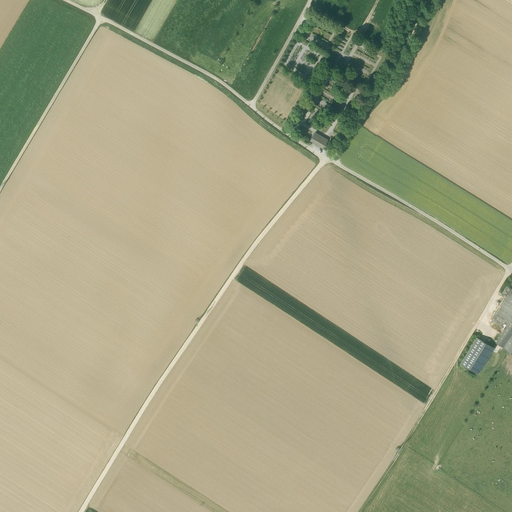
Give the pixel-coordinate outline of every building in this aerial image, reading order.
[(327,142),(314,134),(310,141),(323,148),(327,142)] [(511,288),(511,289),(496,313),(508,321),(509,321),(511,322),(511,288)] [(508,321),(496,313),(491,320),(503,328),(508,321)] [(510,322),(496,343),(503,347),(511,333),(511,322),(509,321),(510,322)] [(511,333),(503,347),(511,353),(511,333)] [(494,348),(477,337),(461,363),(478,373),(494,348)]
